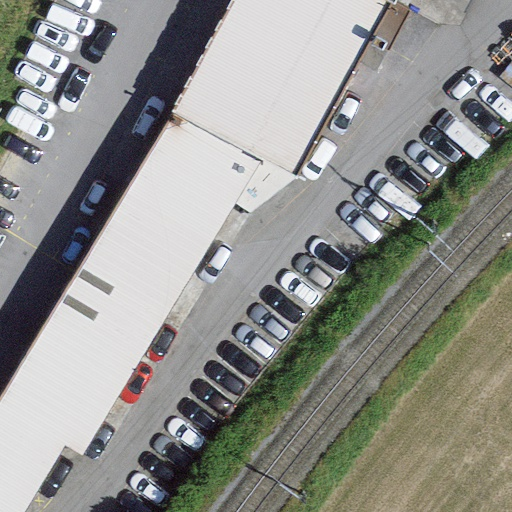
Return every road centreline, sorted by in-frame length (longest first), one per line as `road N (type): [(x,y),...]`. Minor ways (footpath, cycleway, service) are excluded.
road 1 (unknown): [(493,0),(431,54),(276,234),(61,511)]
road 2 (unknown): [(144,0),(0,291)]
